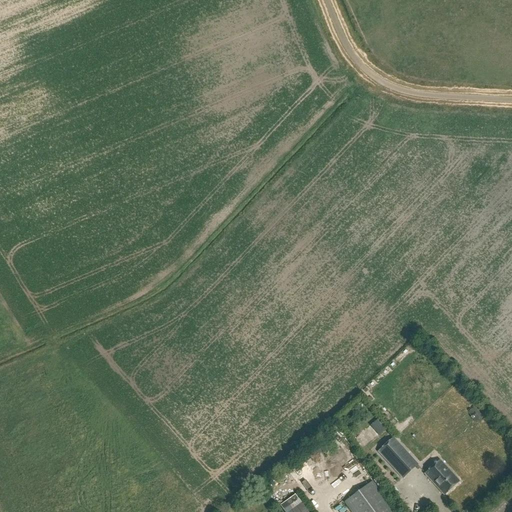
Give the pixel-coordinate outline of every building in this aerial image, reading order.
[(381,420),(373,425),(380,437),(389,431),(381,420)] [(417,464),(392,437),(376,452),(401,479),(417,464)] [(425,474),(444,495),(459,482),(440,461),(425,474)] [(360,467),(365,479),(374,476),(370,464),(360,467)] [(393,511),(371,481),(342,503),(349,511),(393,511)] [(308,511),(296,495),(281,506),(284,511),(308,511)]
